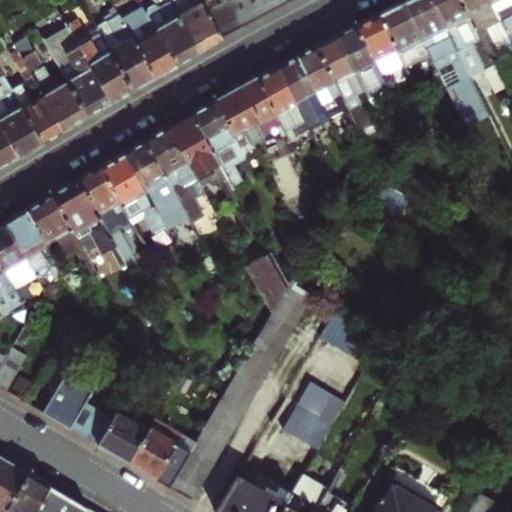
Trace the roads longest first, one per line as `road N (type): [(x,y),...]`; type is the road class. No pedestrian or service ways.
road 1 (residential): [(0,194),(350,0)]
road 2 (residential): [(153,511),(0,422)]
